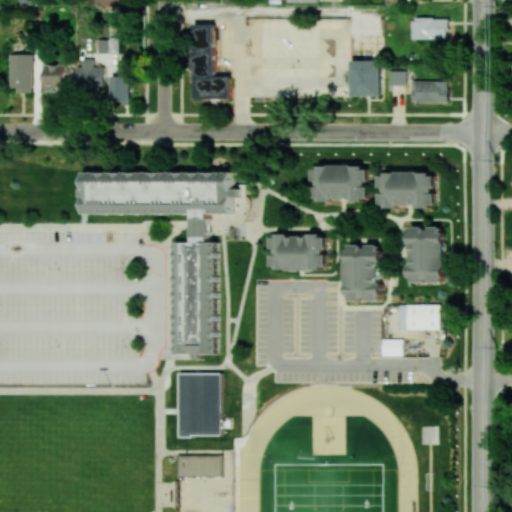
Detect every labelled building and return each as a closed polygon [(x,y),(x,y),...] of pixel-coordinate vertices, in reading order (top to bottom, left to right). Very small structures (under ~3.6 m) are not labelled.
[(448,39),(449,19),(413,18),(412,39),(448,39)] [(194,98),(232,98),(232,76),(217,76),(217,24),(194,24),(194,98)] [(33,54),(11,54),(11,91),(34,91),(33,54)] [(105,67),(94,67),(94,59),(82,59),(82,67),(77,66),(76,87),(105,88),(105,67)] [(382,96),(383,60),(353,60),(353,96),(382,96)] [(45,91),(57,91),(58,86),(72,87),(72,66),(46,65),(45,91)] [(390,86),(406,85),(406,70),(389,70),(390,86)] [(113,76),(112,103),(131,104),(132,76),(113,76)] [(449,80),(413,81),(413,103),(450,102),(449,80)] [(370,200),(370,187),(370,166),(315,166),(315,184),(314,184),(314,200),(370,200)] [(86,214),(196,214),(196,242),(178,242),(178,354),(195,354),(195,359),(203,359),(203,354),(220,354),(220,243),(213,243),(213,214),(236,214),(236,197),(246,197),(246,185),(237,185),(237,172),(86,172),(86,214)] [(381,173),(382,206),(437,206),(437,172),(381,173)] [(445,227),(411,227),(411,282),(445,281),(445,227)] [(329,269),(329,254),(328,254),(328,235),(273,235),(272,251),(274,251),(274,269),(329,269)] [(348,300),(382,300),(382,245),(349,245),(348,300)] [(442,304),(400,304),(400,330),(442,329),(442,304)] [(383,355),(404,356),(404,339),(384,338),(383,355)] [(223,373),(181,373),(181,436),(223,436),(223,373)] [(179,476),(224,476),(224,455),(179,455),(179,476)]
